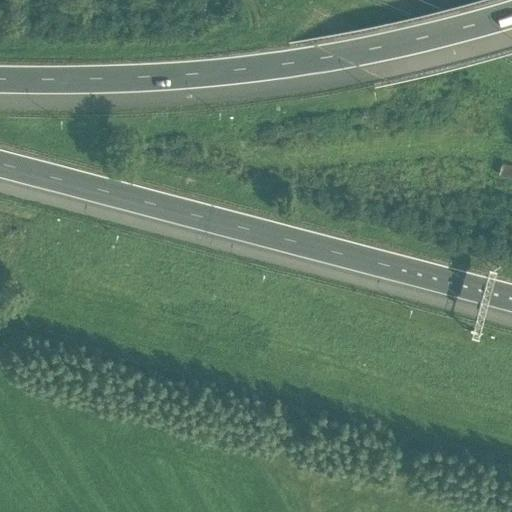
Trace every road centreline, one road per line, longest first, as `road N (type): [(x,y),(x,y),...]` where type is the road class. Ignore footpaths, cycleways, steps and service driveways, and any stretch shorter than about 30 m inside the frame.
road 1 (motorway): [(0,163),(511,298)]
road 2 (motorway): [(0,77),(278,63),(511,12)]
